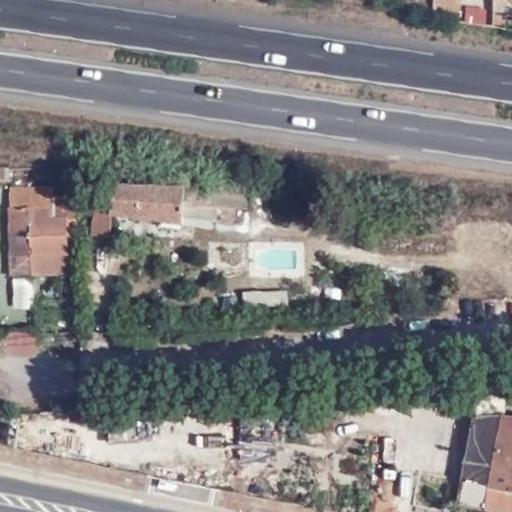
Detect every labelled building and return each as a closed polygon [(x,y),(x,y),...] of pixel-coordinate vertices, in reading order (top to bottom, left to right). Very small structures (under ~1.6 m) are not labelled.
[(248,188),(108,181),(106,207),(85,206),(83,242),(110,243),(112,219),(177,222),(176,233),(180,233),(181,205),(247,209),(248,188)] [(55,219),(53,184),(10,185),(10,207),(6,207),(7,278),(34,277),(35,290),(72,287),(78,219),(55,219)] [(29,281),(8,284),(14,316),(35,313),(29,281)] [(141,438),(139,405),(109,407),(111,440),(141,438)] [(511,511),(511,417),(500,415),(478,417),(458,499),(482,503),(481,508),(506,511),(511,511)] [(236,460),(268,460),(268,424),(236,424),(236,460)]
